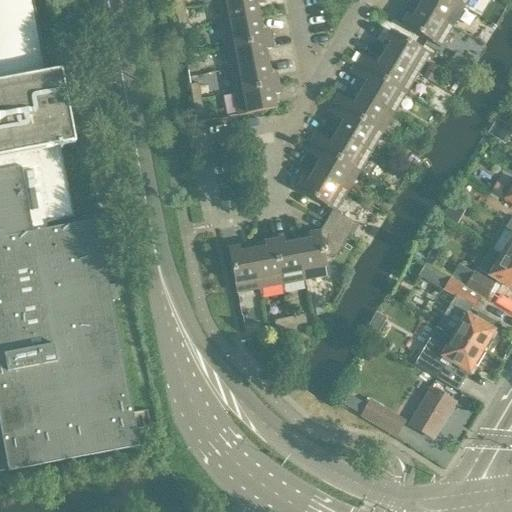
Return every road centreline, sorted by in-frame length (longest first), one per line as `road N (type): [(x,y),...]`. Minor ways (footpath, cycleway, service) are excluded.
road 1 (secondary): [(462,501),(391,500),(303,456),(242,397),(163,273)]
road 2 (secondary): [(163,273),(162,301),(185,382),(209,429),(259,484),(300,511)]
road 3 (secondary): [(163,273),(106,0)]
road 4 (residential): [(268,137),(204,149),(220,226),(283,214)]
